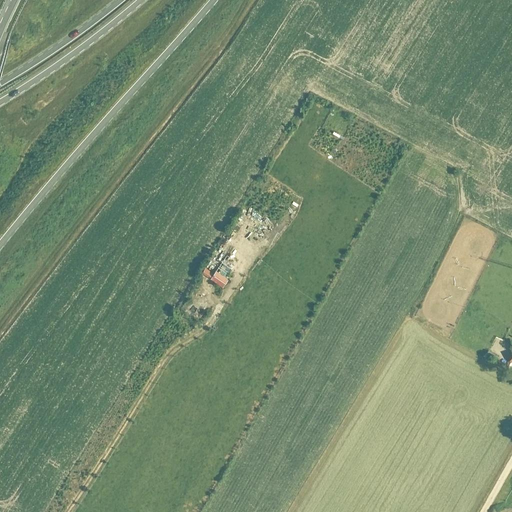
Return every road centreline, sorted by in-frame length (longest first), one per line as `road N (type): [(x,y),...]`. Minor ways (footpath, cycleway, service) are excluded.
road 1 (track): [(68,511),(167,356),(204,329),(285,218)]
road 2 (primary): [(0,244),(213,0)]
road 3 (trunk): [(0,102),(141,0)]
road 4 (trunk): [(120,0),(0,83)]
